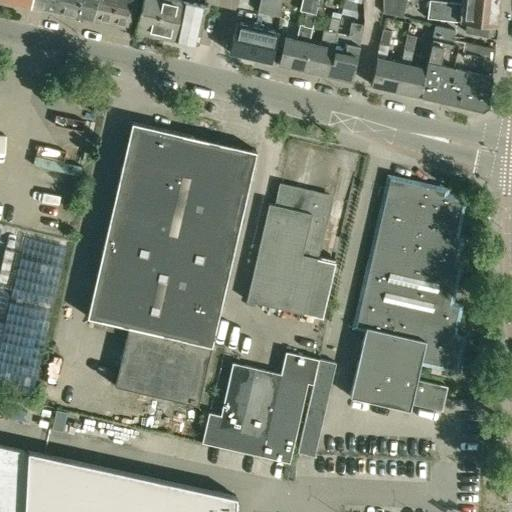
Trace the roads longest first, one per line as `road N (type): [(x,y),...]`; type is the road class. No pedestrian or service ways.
road 1 (unclassified): [(511,156),(206,81)]
road 2 (unclassified): [(206,81),(0,31)]
